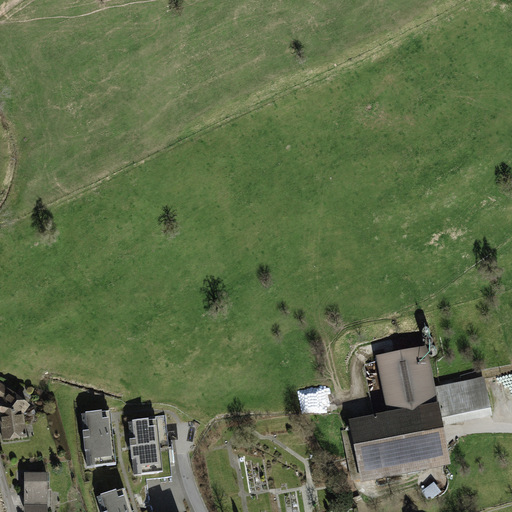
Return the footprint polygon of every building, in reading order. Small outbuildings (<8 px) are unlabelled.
[(415,351),(376,360),(387,415),(437,406),(434,389),(428,360),(415,351)] [(493,396),(511,391),(511,372),(489,378),(493,396)] [(483,379),(434,389),(437,406),(440,422),(489,411),(483,379)] [(27,404),(0,385),(0,414),(4,416),(6,441),(25,438),(22,415),(27,404)] [(302,412),(319,411),(318,388),(300,389),(302,412)] [(387,415),(347,422),(358,484),(448,468),(440,422),(437,406),(387,415)] [(109,410),(82,412),(84,431),(79,432),(80,450),(85,450),(87,469),(114,467),(109,410)] [(131,441),(126,442),(128,458),(132,458),(134,474),(156,471),(152,429),(145,428),(144,421),(130,422),(131,441)] [(47,511),(48,474),(24,474),(23,511),(47,511)] [(436,484),(422,491),(428,502),(441,496),(436,484)] [(125,511),(118,491),(97,499),(101,511),(125,511)]
